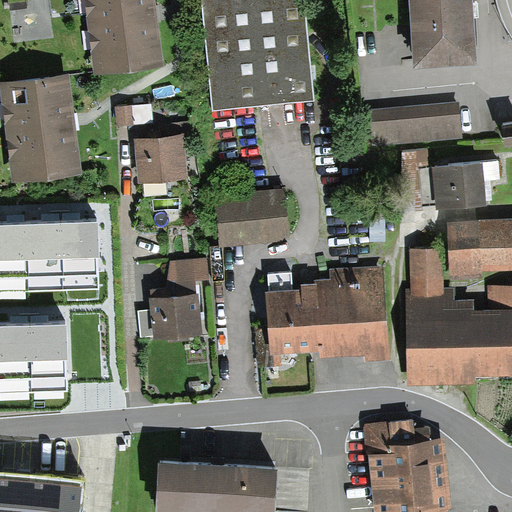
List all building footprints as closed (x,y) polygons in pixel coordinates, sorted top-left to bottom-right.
[(152,0),(88,0),(97,72),(160,65),(152,0)] [(202,0),(211,107),(311,99),(303,0),(202,0)] [(406,0),(411,68),(478,64),(474,0),(406,0)] [(68,78),(3,86),(15,180),(79,172),(68,78)] [(461,100),(369,107),(373,146),(464,138),(461,100)] [(143,122),(157,121),(156,102),(120,105),(122,132),(143,130),(143,122)] [(183,128),(137,132),(141,176),(187,171),(183,128)] [(420,203),(435,203),(436,208),(487,206),(485,163),(419,166),(420,203)] [(284,190),(215,194),(218,242),(287,237),(284,190)] [(511,271),(511,219),(446,221),(448,280),(484,279),(484,272),(511,271)] [(95,224),(0,228),(0,289),(98,286),(95,224)] [(410,288),(405,288),(407,383),(475,382),(475,375),(511,373),(511,284),(488,285),(489,309),(474,310),(474,298),(455,298),(454,289),(443,289),(443,249),(410,249),(410,288)] [(269,292),(266,292),(270,364),(279,364),(278,353),(323,351),(323,357),(365,354),(365,361),(389,360),(384,265),(329,268),(329,276),(314,277),(314,283),(301,284),(301,289),(293,290),(293,273),(268,274),(269,292)] [(203,283),(156,285),(158,337),(205,335),(203,283)] [(64,327),(0,329),(0,391),(66,389),(64,327)] [(373,426),(380,511),(446,511),(440,439),(409,441),(408,423),(373,426)] [(162,463),(158,511),(274,511),(277,471),(162,463)] [(0,473),(0,511),(81,511),(85,481),(0,473)]
